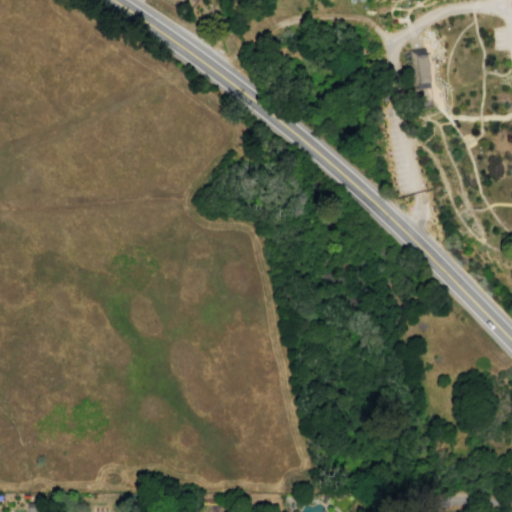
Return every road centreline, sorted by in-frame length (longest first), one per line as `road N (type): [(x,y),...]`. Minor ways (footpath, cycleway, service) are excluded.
road 1 (secondary): [(511,341),(301,135),(114,0)]
road 2 (track): [(233,53),(268,28),(333,14),(365,18),(391,43)]
